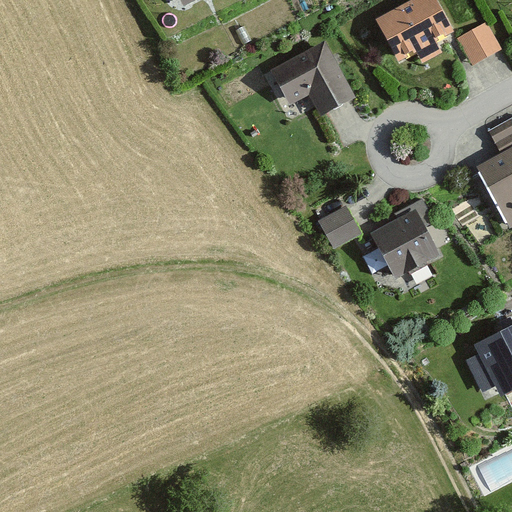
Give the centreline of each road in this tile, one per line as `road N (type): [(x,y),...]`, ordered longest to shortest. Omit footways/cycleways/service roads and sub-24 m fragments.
road 1 (track): [(469,511),(391,362),(331,303),(247,269)]
road 2 (residential): [(444,127),(426,112),(398,113),(381,130),(379,152),(392,173),(412,180),(442,165),(448,143)]
